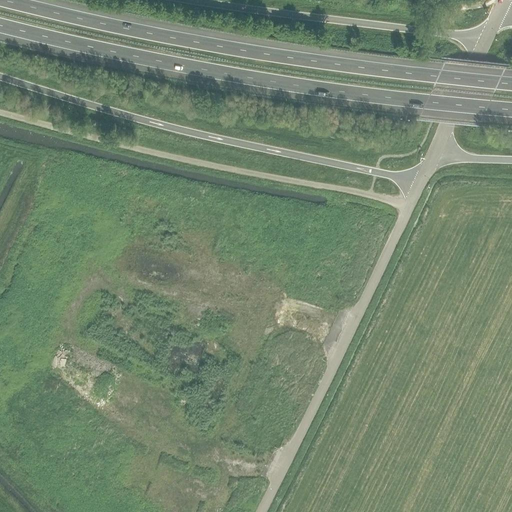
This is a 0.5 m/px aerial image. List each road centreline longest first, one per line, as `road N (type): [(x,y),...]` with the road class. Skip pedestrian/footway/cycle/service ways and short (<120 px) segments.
road 1 (motorway): [(511,85),(273,56),(0,0)]
road 2 (motorway): [(0,26),(256,79),(511,111)]
road 3 (motorway): [(0,77),(209,138),(420,183)]
road 4 (tertiary): [(262,511),(420,183)]
road 5 (motorway): [(484,41),(174,0)]
